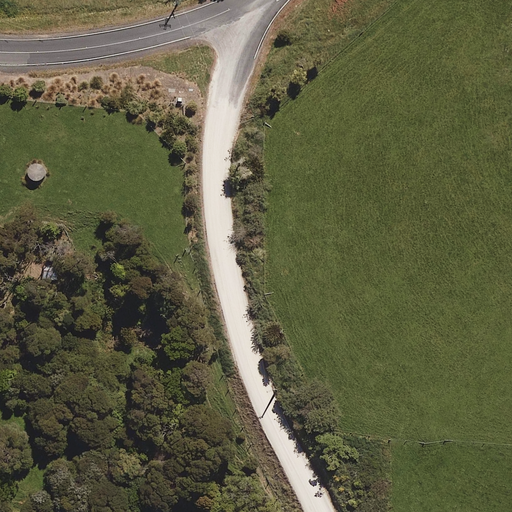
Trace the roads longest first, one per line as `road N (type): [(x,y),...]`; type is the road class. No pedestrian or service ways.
road 1 (unclassified): [(252,1),(218,133),(232,271),(249,343),(319,511)]
road 2 (tertiary): [(252,1),(116,46),(0,50)]
